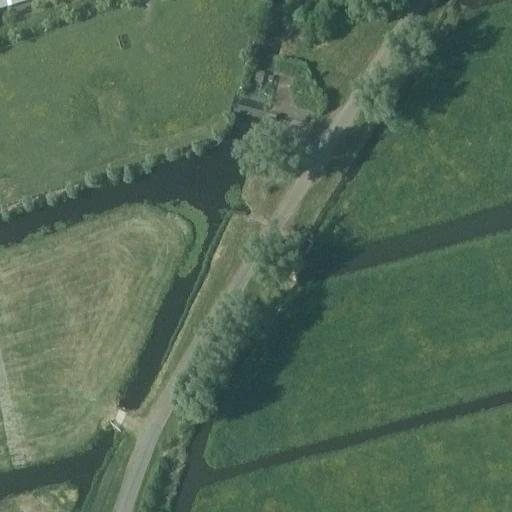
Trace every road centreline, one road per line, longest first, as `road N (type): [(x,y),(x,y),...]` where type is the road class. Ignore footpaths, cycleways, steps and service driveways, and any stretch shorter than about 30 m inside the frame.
road 1 (unclassified): [(420,0),(316,153),(153,423),(123,511)]
road 2 (track): [(2,395),(151,430)]
